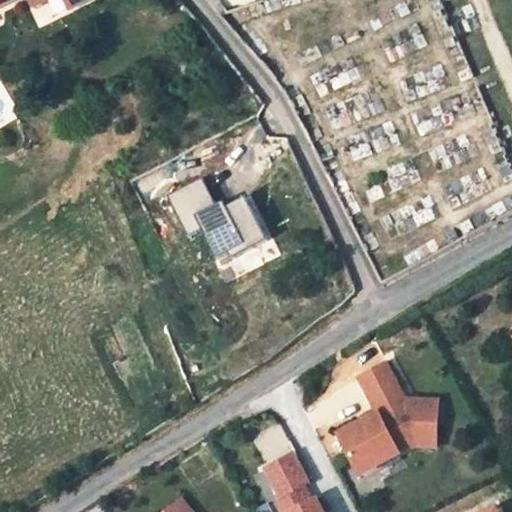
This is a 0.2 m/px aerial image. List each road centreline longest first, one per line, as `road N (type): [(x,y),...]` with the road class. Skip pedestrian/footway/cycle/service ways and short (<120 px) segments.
road 1 (residential): [(38,511),(366,296)]
road 2 (residential): [(188,0),(268,100),(366,296)]
road 3 (residential): [(366,296),(511,212)]
